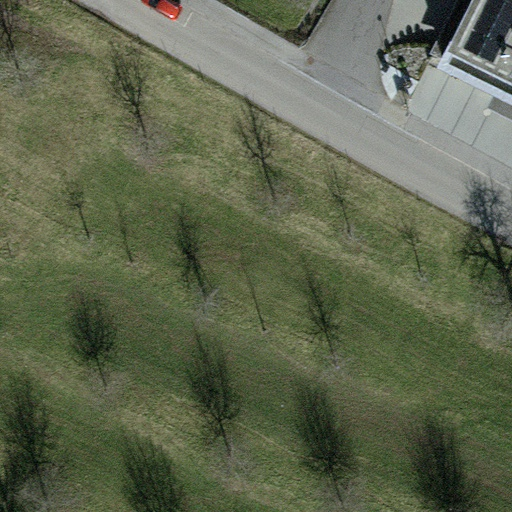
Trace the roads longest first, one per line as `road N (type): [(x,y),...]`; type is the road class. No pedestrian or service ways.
road 1 (unclassified): [(511,219),(126,0)]
road 2 (unknown): [(342,126),(390,0)]
